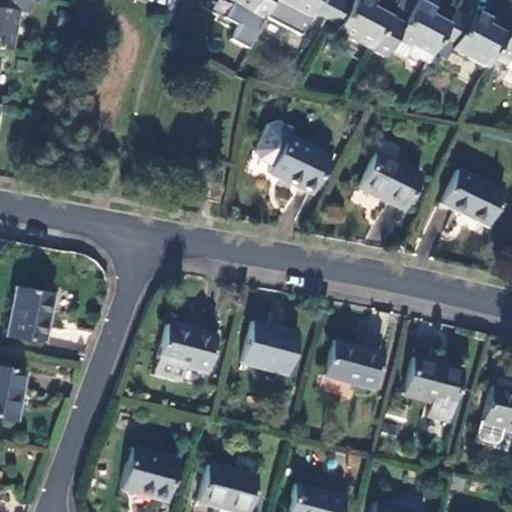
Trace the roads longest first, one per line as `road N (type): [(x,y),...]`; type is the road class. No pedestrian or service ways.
road 1 (residential): [(145,239),(511,308)]
road 2 (residential): [(145,239),(49,511)]
road 3 (residential): [(0,213),(145,239)]
